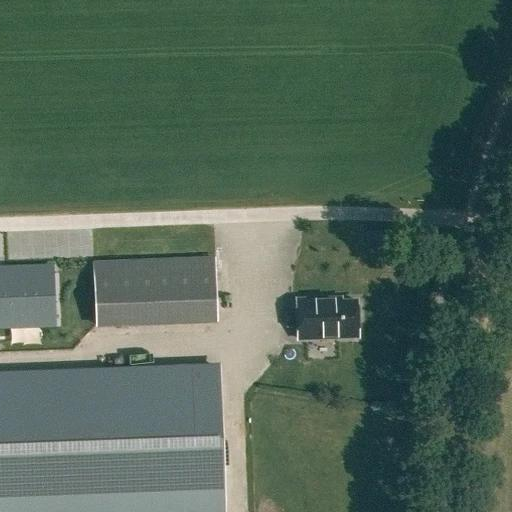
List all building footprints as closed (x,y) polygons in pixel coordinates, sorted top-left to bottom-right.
[(102,294),(220,290),(218,249),(101,253),(102,294)] [(234,307),(235,258),(224,258),(224,307),(234,307)] [(38,274),(0,275),(0,320),(40,318),(38,274)] [(223,318),(222,292),(100,295),(100,321),(223,318)] [(356,301),(329,303),(329,299),(295,301),(297,339),(314,338),(314,334),(331,333),(332,337),(358,337),(356,301)] [(0,511),(223,511),(218,369),(0,376),(0,511)]
